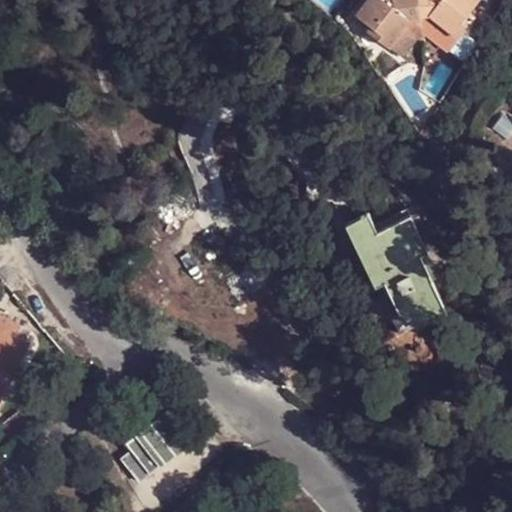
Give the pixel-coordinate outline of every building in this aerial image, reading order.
[(366,0),(356,13),(371,24),(367,29),(388,44),(409,18),(421,18),(422,14),(429,15),(458,35),(474,16),(468,11),(476,0),(366,0)] [(347,221),(377,282),(387,278),(407,320),(414,316),(418,324),(449,311),(421,253),(429,249),(412,213),(379,229),(370,210),(347,221)] [(0,397),(17,362),(13,361),(24,335),(29,324),(0,310),(0,397)] [(29,337),(24,335),(13,361),(17,362),(29,337)] [(168,408),(125,441),(131,449),(149,474),(193,440),(168,408)] [(140,481),(149,474),(131,449),(122,457),(140,481)]
